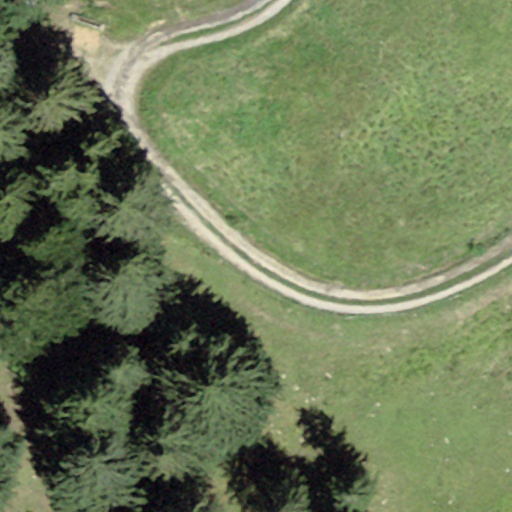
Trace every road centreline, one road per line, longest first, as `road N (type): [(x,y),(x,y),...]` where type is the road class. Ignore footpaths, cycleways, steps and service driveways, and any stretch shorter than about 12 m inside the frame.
road 1 (track): [(511,257),(383,307),(296,285),(234,244),(0,4)]
road 2 (track): [(23,28),(164,44),(256,14),(275,0)]
